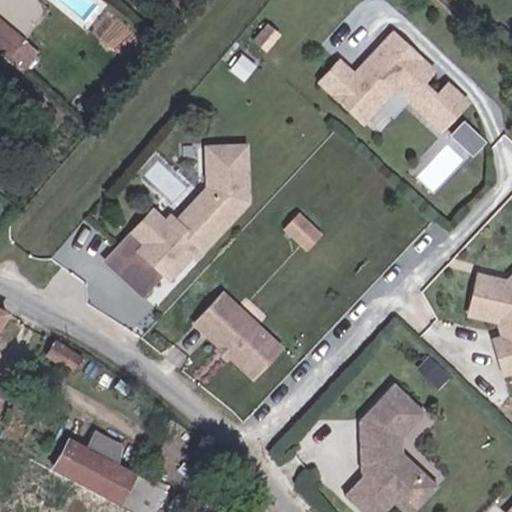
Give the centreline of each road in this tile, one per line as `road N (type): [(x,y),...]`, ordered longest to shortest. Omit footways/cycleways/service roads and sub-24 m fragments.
road 1 (unclassified): [(297,511),(230,437),(144,362),(0,287)]
road 2 (unknown): [(511,155),(382,0)]
